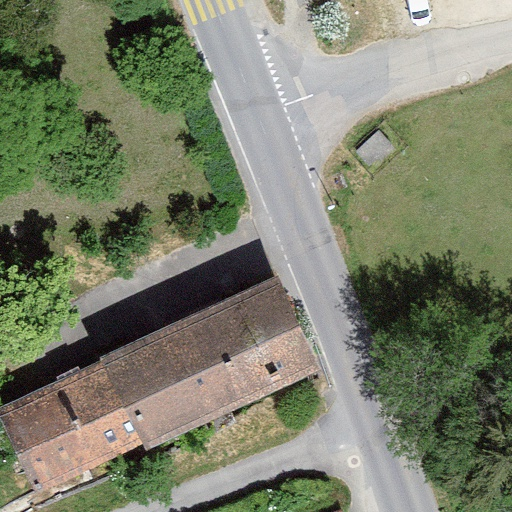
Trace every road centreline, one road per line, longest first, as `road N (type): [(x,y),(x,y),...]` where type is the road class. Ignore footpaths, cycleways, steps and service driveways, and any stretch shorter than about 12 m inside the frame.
road 1 (tertiary): [(412,511),(254,113)]
road 2 (residential): [(511,45),(254,113)]
road 3 (tertiary): [(254,113),(211,0)]
